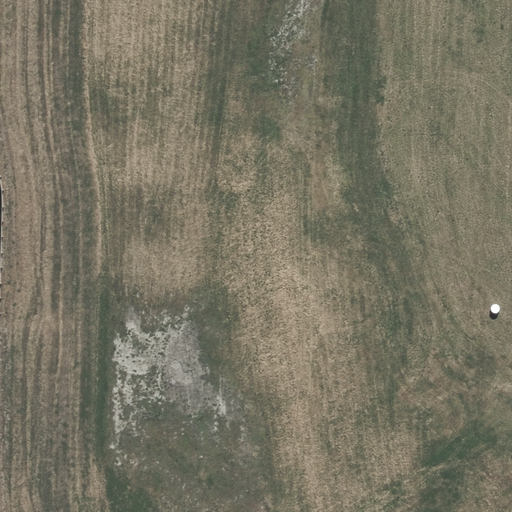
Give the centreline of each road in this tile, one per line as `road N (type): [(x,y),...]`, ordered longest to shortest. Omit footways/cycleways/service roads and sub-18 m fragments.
road 1 (residential): [(271,407),(289,376),(304,262),(319,0)]
road 2 (residential): [(511,417),(271,407)]
road 3 (residential): [(202,511),(271,407)]
